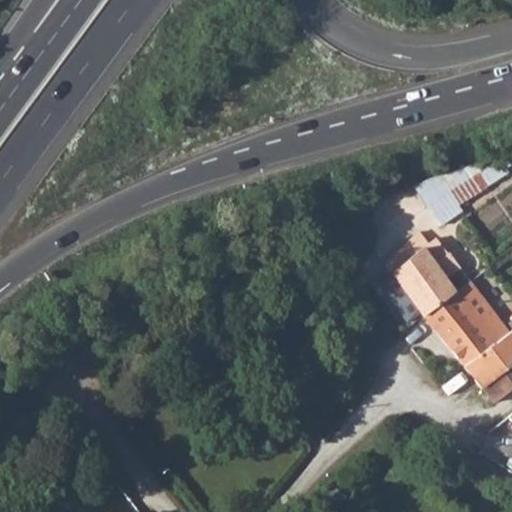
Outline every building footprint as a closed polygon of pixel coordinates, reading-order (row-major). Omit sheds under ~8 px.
[(447,191),(433,201),(480,191),(485,188),(477,175),(449,194),(447,191)] [(433,201),(427,205),(438,227),(459,212),(457,207),(480,191),(433,201)] [(418,311),(422,317),(453,293),(467,282),(439,244),(431,250),(418,233),(384,264),(395,280),(386,287),(385,296),(399,317),(409,318),(418,311)] [(453,293),(422,317),(463,368),(504,337),(474,298),(463,306),(453,293)] [(511,330),(504,337),(463,368),(479,387),(511,360),(511,330)] [(511,360),(479,387),(492,404),(511,387),(511,360)]
